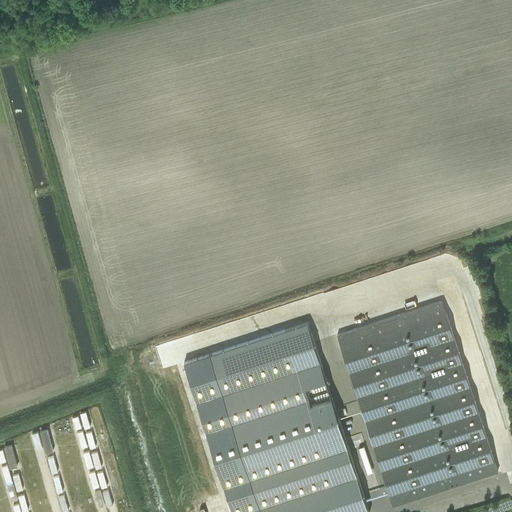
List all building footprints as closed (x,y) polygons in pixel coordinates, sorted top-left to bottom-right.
[(337,334),(393,505),(498,471),(442,300),(337,334)] [(308,322),(185,362),(234,511),(370,511),(333,397),(310,405),(304,386),(327,379),(308,322)] [(48,429),(40,431),(46,453),(54,451),(48,429)] [(365,444),(359,446),(363,457),(369,454),(365,444)] [(12,445),(4,447),(10,468),(18,466),(12,445)]
